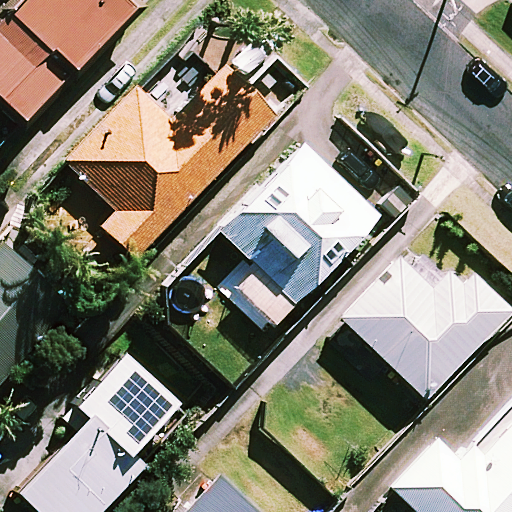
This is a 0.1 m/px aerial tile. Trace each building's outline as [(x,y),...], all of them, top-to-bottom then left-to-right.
[(12,0),(0,14),(0,15),(69,78),(130,11),(117,0),(12,0)] [(69,78),(0,15),(0,107),(24,129),(69,78)] [(264,114),(214,66),(163,120),(130,88),(61,161),(112,209),(97,226),(130,257),(264,114)] [(240,255),(289,300),(370,212),(295,143),(214,231),(240,255)] [(0,364),(59,302),(0,246),(0,364)] [(289,300),(240,255),(217,281),(229,292),(209,313),(246,347),(289,300)] [(419,397),(504,310),(463,270),(453,280),(441,269),(423,288),(395,260),(339,318),(419,397)] [(85,511),(179,413),(115,352),(64,405),(75,415),(6,488),(32,511),(85,511)] [(412,511),(411,511),(511,511),(511,406),(474,450),(468,444),(456,458),(427,433),(382,485),(412,511)] [(253,511),(210,470),(169,511),(253,511)]
